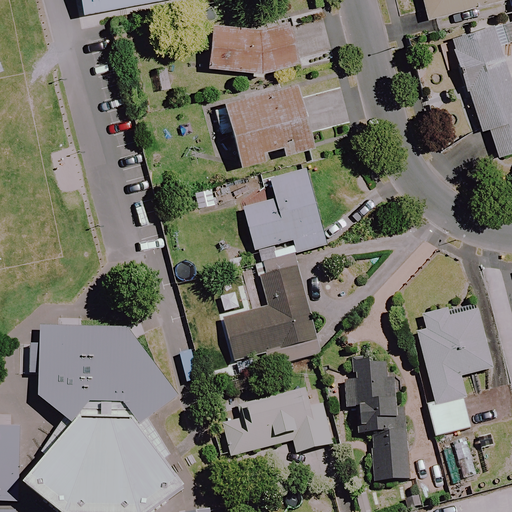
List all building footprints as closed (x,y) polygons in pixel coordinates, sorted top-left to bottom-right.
[(71,0),(74,18),(173,0),(71,0)] [(502,2),(501,0),(418,0),(424,22),(502,2)] [(260,75),(295,66),(285,24),(255,32),(206,29),(204,71),(250,73),(249,80),(259,80),(260,75)] [(511,153),(511,99),(489,28),(448,41),(478,134),(486,131),(495,159),(511,153)] [(307,151),(292,88),(222,106),(237,169),(262,163),(260,154),(278,150),(280,158),(307,151)] [(257,256),(291,246),(295,258),(328,249),(306,170),(268,181),(273,201),(241,210),(254,256),(257,256)] [(212,207),(209,190),(191,194),(195,211),(212,207)] [(295,258),(291,246),(257,256),(260,268),(253,270),(263,304),(219,316),(232,364),(315,341),(293,259),(295,258)] [(490,372),(475,307),(422,319),(425,333),(416,335),(432,405),(426,406),(433,439),(469,431),(458,379),(490,372)] [(67,427),(18,493),(41,511),(151,511),(179,491),(135,432),(177,400),(126,331),(36,330),(35,401),(67,427)] [(398,363),(352,365),(354,384),(344,384),(345,409),(354,409),(356,438),(371,437),(373,484),(408,482),(405,420),(402,421),(398,363)] [(308,409),(303,391),(238,411),(241,420),(220,427),(230,460),(272,447),(270,442),(290,436),(296,457),(332,446),(319,405),(308,409)] [(0,511),(7,511),(0,511),(0,504),(13,504),(15,429),(0,428),(0,511)] [(464,440),(451,443),(461,481),(474,477),(464,440)]
